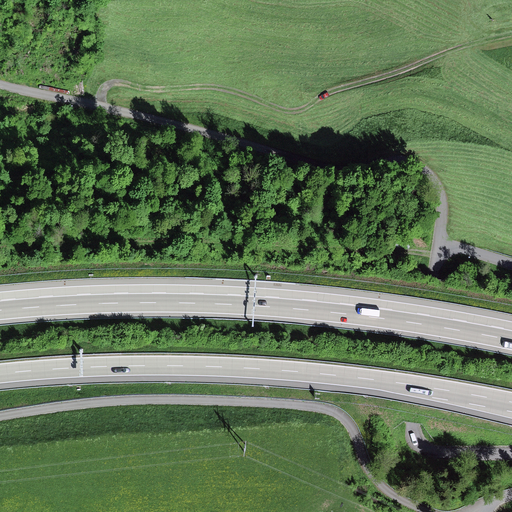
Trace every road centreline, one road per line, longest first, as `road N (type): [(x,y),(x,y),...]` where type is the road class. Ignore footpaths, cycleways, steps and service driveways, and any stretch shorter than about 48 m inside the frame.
road 1 (unclassified): [(511,454),(438,452),(413,437),(442,214),(426,172),(395,159),(334,170),(0,84)]
road 2 (motorway): [(0,374),(138,366),(291,371),(511,403)]
road 3 (motorway): [(511,340),(269,306),(0,310)]
road 4 (track): [(511,33),(338,89),(300,109),(211,86),(121,83),(107,87),(95,106)]
